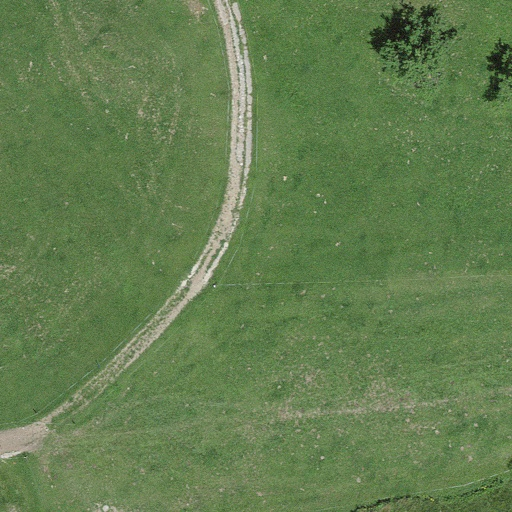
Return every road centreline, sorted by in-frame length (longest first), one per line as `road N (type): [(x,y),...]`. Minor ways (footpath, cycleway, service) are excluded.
road 1 (track): [(227,0),(246,77),(248,182),(203,274)]
road 2 (track): [(0,442),(59,425),(203,274)]
